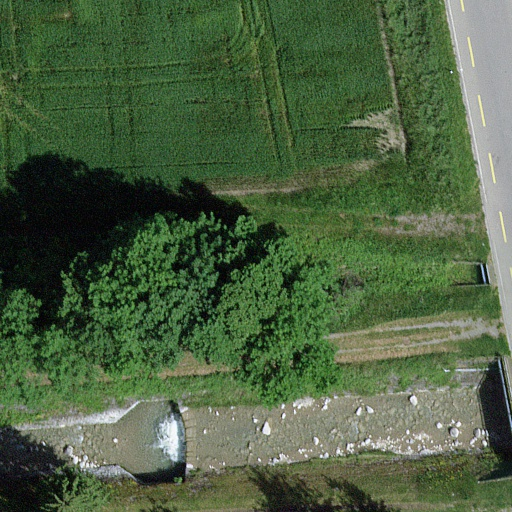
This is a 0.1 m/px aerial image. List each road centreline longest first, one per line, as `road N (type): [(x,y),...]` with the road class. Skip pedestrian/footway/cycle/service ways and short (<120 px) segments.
road 1 (track): [(0,375),(511,326)]
road 2 (track): [(0,254),(407,228),(511,233)]
